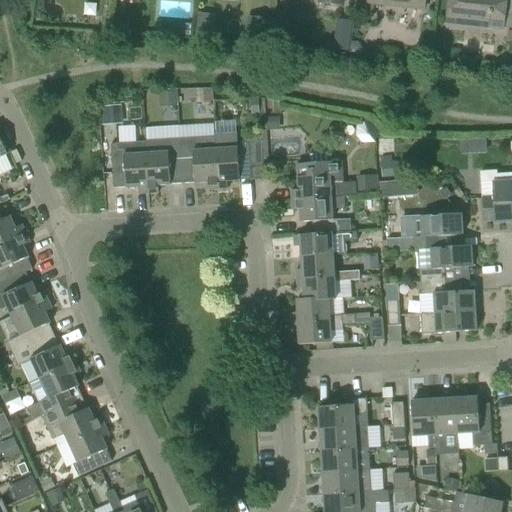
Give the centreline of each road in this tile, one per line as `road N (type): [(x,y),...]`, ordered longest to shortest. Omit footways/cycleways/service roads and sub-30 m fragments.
road 1 (residential): [(284,370),(261,349),(254,240),(234,222),(94,229),(64,242)]
road 2 (residential): [(182,511),(64,242)]
road 3 (residential): [(284,370),(511,357)]
road 4 (residential): [(64,242),(0,101)]
road 5 (residential): [(285,511),(284,370)]
